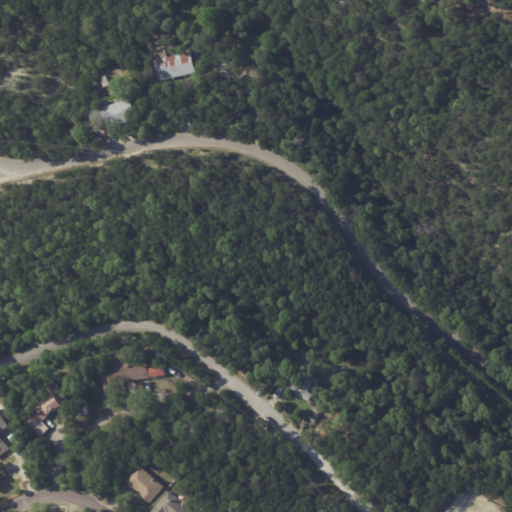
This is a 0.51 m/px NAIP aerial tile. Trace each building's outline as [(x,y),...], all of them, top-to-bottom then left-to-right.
[(173,56),(173,47),(155,49),(156,57),(173,56)] [(191,76),(164,81),(160,61),(199,54),(203,73),(191,76)] [(101,78),(107,76),(110,85),(104,87),(101,78)] [(144,119),(114,129),(109,110),(138,100),(144,119)] [(168,366),(169,375),(154,376),(155,378),(119,382),(121,393),(109,395),(106,368),(121,367),(121,361),(135,360),(135,365),(154,363),(154,366),(168,365),(168,366)] [(315,382),(316,383),(311,392),(315,395),(311,402),(292,391),(296,383),(300,386),(306,377),(308,373),(317,379),(315,382)] [(68,406),(55,414),(54,414),(46,422),(52,428),(44,436),(26,420),(53,397),(49,392),(63,383),(75,402),(68,406)] [(13,428),(5,435),(14,448),(0,458),(0,415),(6,411),(17,425),(13,428)] [(148,470),(167,486),(152,503),(144,495),(145,494),(142,491),(141,491),(129,480),(143,465),(148,470)] [(155,511),(174,491),(186,501),(187,500),(190,500),(193,503),(193,506),(192,507),(198,511),(155,511)]
